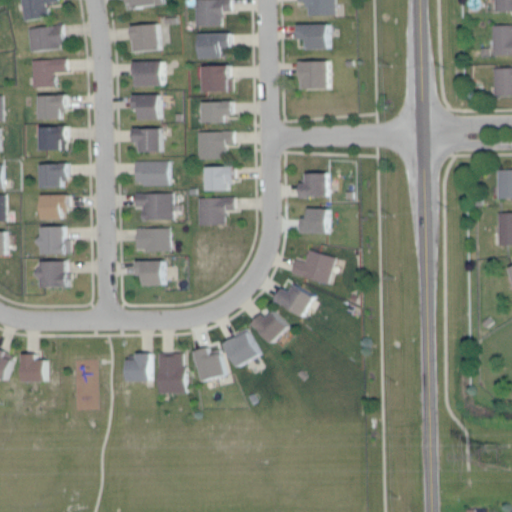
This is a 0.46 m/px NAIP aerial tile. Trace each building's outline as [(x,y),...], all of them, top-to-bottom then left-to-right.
[(51,0),(46,1),(47,5),(50,4),(51,14),(26,18),(23,0),(51,0)] [(232,0),(232,10),(224,10),(224,15),(222,15),(222,25),(197,25),(197,0),(232,0)] [(337,0),(337,12),(310,12),(310,4),(307,4),(307,0),(337,0)] [(496,0),(511,0),(511,9),(496,9),(496,0)] [(162,47),(134,49),(133,37),(135,36),(134,24),(159,21),(162,47)] [(65,35),(63,35),(64,42),(60,43),(60,46),(32,50),(29,26),(63,22),(65,35)] [(308,47),(308,43),(307,43),(307,36),(298,37),(298,22),(329,22),(330,46),(308,47)] [(494,24),(511,24),(511,53),(494,53),(494,24)] [(222,55),(222,52),(223,52),(223,45),(231,44),(231,30),(200,31),(201,56),(222,55)] [(55,70),(55,73),(57,73),(57,84),(34,85),(33,57),(66,56),(67,69),(55,70)] [(303,87),(303,80),(302,80),(302,73),(300,73),(300,59),(330,58),(330,86),(303,87)] [(165,59),(166,59),(166,83),(136,83),(135,59),(165,59)] [(229,89),(229,88),(233,88),(233,74),(230,74),(229,63),(203,64),(204,90),(229,89)] [(511,93),(495,93),(494,67),(511,67),(511,93)] [(162,116),(142,116),(141,106),(135,106),(135,92),(162,92),(162,116)] [(68,105),(66,105),(66,111),(62,111),(63,115),(41,115),(40,93),(68,93),(68,105)] [(203,100),(234,99),(234,112),(226,112),(227,119),(204,120),(203,100)] [(69,141),(67,141),(67,147),(41,147),(41,125),(68,124),(69,141)] [(163,148),(140,149),(140,143),(138,143),(138,140),(135,140),(135,126),(163,125),(163,148)] [(200,131),(235,129),(236,142),(228,142),(228,148),(225,148),(226,156),(201,157),(200,131)] [(171,182),(145,182),(145,178),(138,178),(137,158),(171,158),(171,182)] [(70,174),(68,174),(69,179),(65,180),(65,184),(43,184),(43,162),(70,161),(70,174)] [(208,165),(236,164),(236,177),(233,177),(234,181),(229,181),(229,188),(208,188),(208,165)] [(511,196),(499,196),(499,168),(511,168),(511,196)] [(302,194),(302,181),(304,181),(304,171),(328,171),(328,194),(302,194)] [(175,217),(145,217),(145,204),(138,204),(138,191),(175,191),(175,217)] [(71,205),(69,205),(69,211),(66,211),(66,215),(44,216),(44,193),(71,193),(71,205)] [(236,208),(228,208),(228,213),(226,213),(226,222),(201,223),(200,196),(236,195),(236,208)] [(331,231),(304,231),(304,216),(309,216),(309,206),(330,206),(331,231)] [(500,212),(511,212),(511,243),(500,244),(500,212)] [(43,251),(67,251),(67,241),(65,241),(65,224),(43,225),(43,233),(38,239),(43,244),(43,251)] [(138,246),(145,246),(145,248),(171,248),(171,225),(138,225),(138,246)] [(337,255),(329,281),(293,269),(297,257),(306,260),(310,246),(337,255)] [(144,284),(144,273),(137,273),(137,259),(164,258),(165,283),(144,284)] [(43,285),(42,278),(36,271),(42,265),(42,260),(66,259),(67,272),(68,272),(68,284),(43,285)] [(318,294),(306,314),(279,296),(286,285),(292,289),(296,281),(318,294)] [(254,321),(264,311),(269,316),(275,310),(289,324),(273,341),(254,321)] [(238,364),(226,341),(237,334),(236,333),(248,326),(261,351),(238,364)] [(205,379),(201,364),(199,365),(194,350),(210,346),(212,351),(221,349),(228,372),(205,379)] [(0,376),(6,379),(13,358),(4,355),(6,349),(0,347),(0,376)] [(159,391),(159,350),(184,350),(184,363),(186,363),(187,391),(159,391)] [(24,381),(47,380),(46,358),(37,358),(37,352),(23,352),(24,381)] [(128,380),(151,380),(151,352),(137,352),(137,358),(128,358),(128,380)]
